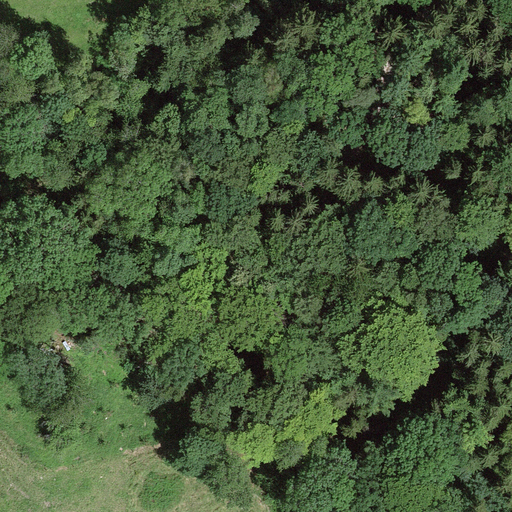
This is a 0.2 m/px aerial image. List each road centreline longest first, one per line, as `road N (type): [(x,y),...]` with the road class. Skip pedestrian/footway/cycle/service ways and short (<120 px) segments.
road 1 (track): [(442,0),(381,90),(386,118),(424,124),(511,78)]
road 2 (track): [(386,118),(344,154),(314,204),(291,307)]
